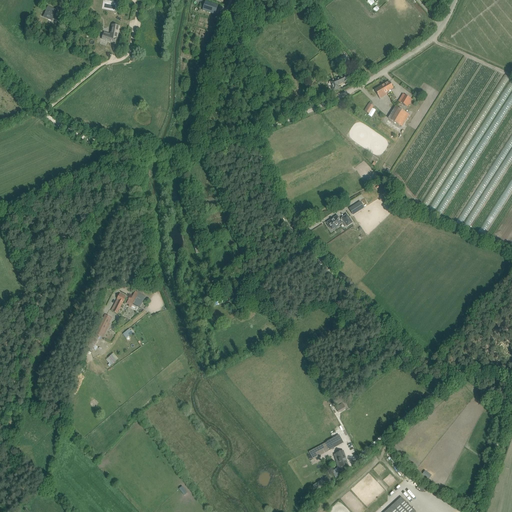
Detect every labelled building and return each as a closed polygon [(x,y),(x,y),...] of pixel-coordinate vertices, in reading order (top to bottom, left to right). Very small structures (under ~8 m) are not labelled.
[(205,2),(202,10),(219,15),(220,10),(217,9),(218,6),(205,2)] [(48,8),(44,17),(51,20),(55,11),(48,8)] [(117,39),(119,26),(112,25),(110,34),(103,32),(102,39),(115,44),(116,39),(117,39)] [(347,55),(335,60),(339,69),(350,64),(347,55)] [(338,85),(349,80),(346,74),(329,81),(333,91),(339,89),(338,85)] [(393,89),(389,82),(383,85),(387,92),(393,89)] [(386,93),(387,92),(383,85),(379,87),(374,90),(380,99),(387,95),(386,93)] [(405,95),(400,103),(407,107),(409,104),(410,105),(411,103),(410,103),(412,99),(405,95)] [(369,114),(373,106),(371,105),(372,103),(370,102),(369,104),(369,103),(364,111),(369,114)] [(411,116),(395,106),(388,118),(402,127),(406,120),(407,121),(411,116)] [(349,209),(351,213),(362,206),(360,202),(349,209)] [(336,228),(339,226),(338,225),(342,223),(343,222),(347,227),(352,223),(347,215),(341,218),(341,219),(340,220),(337,216),(326,223),(328,225),(327,225),(329,228),(330,228),(331,230),(332,230),(331,229),(335,227),(336,228)] [(130,303),(140,307),(145,297),(143,296),(144,294),(143,294),(144,291),(139,288),(138,289),(136,288),(135,290),(137,291),(136,292),(135,292),(132,299),(130,298),(129,300),(131,301),(130,303)] [(120,294),(111,310),(118,314),(121,308),(120,308),(126,297),(120,294)] [(100,321),(94,333),(100,336),(104,328),(105,329),(110,317),(105,315),(101,322),(100,321)] [(125,340),(134,334),(131,330),(122,337),(125,340)] [(109,360),(115,366),(118,362),(112,356),(109,360)] [(350,404),(347,400),(336,407),(339,411),(350,404)] [(333,439),(325,443),(329,450),(337,446),(333,439)] [(347,464),(343,452),(337,454),(340,466),(347,464)] [(338,468),(331,471),(334,476),(335,478),(340,475),(344,473),(342,470),(340,471),(338,468)] [(324,481),(314,486),(318,494),(328,488),(324,481)] [(414,511),(402,499),(387,511),(414,511)]
